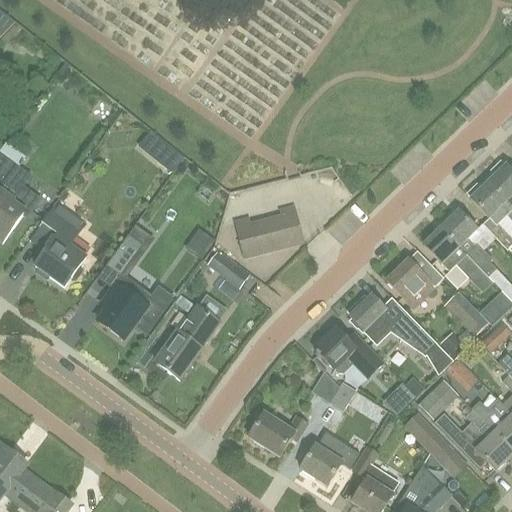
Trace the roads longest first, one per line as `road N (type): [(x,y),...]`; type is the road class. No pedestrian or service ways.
road 1 (residential): [(183,460),(265,347),(511,95)]
road 2 (residential): [(183,460),(37,354),(0,349)]
road 3 (residential): [(167,511),(0,384)]
